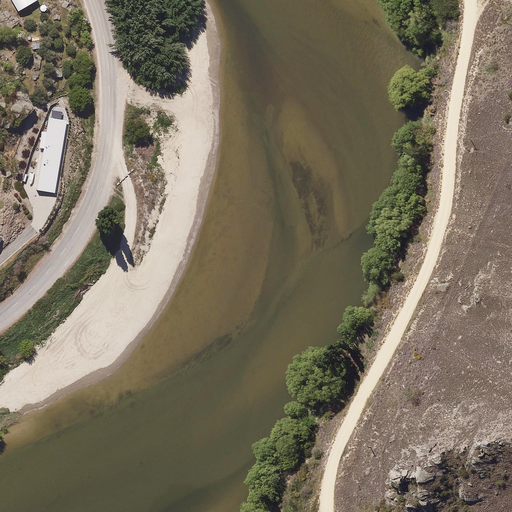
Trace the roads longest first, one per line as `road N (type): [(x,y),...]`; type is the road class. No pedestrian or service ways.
road 1 (unclassified): [(470,0),(439,229),(412,302),(338,446),(326,511)]
road 2 (residential): [(0,315),(64,249),(98,183),(109,90),(92,0)]
